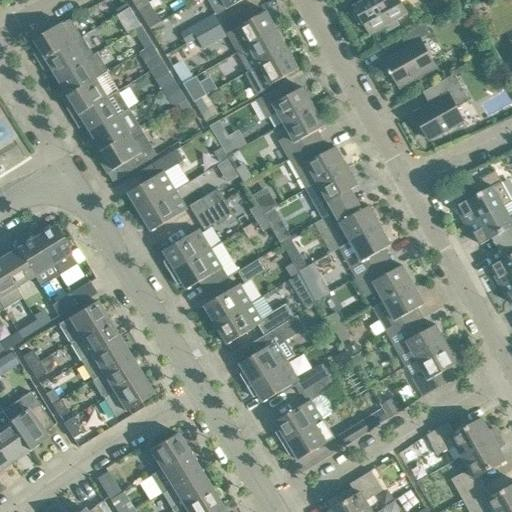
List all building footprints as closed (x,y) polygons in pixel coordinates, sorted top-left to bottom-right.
[(130,7),(126,0),(115,7),(119,14),(130,7)] [(148,0),(132,0),(138,9),(150,2),(148,0)] [(243,0),(209,0),(218,14),(243,0)] [(366,0),(355,7),(370,34),(408,13),(400,0),(366,0)] [(161,21),(154,9),(150,2),(138,9),(150,28),(161,21)] [(267,11),(239,27),(228,33),(239,53),(278,30),(267,11)] [(142,26),(135,15),(128,19),(135,30),(142,26)] [(193,40),(220,26),(214,15),(183,32),(189,43),(193,40)] [(74,42),(82,38),(70,19),(63,23),(29,43),(40,62),(74,42)] [(407,46),(383,60),(391,74),(392,74),(400,87),(436,66),(421,39),(431,33),(425,22),(401,36),(407,46)] [(142,26),(135,30),(146,49),(153,44),(142,26)] [(226,36),(220,26),(193,40),(198,38),(204,49),(226,36)] [(249,71),(288,49),(278,30),(239,53),(249,71)] [(82,38),(74,42),(40,62),(44,69),(50,65),(58,77),(95,55),(92,50),(93,49),(88,41),(87,42),(83,36),(82,38)] [(146,49),(142,51),(153,70),(164,63),(153,44),(146,49)] [(249,71),(245,73),(256,93),(271,85),(299,69),(288,49),(249,71)] [(98,53),(95,55),(58,77),(65,89),(59,93),(63,99),(97,78),(109,71),(98,53)] [(164,63),(153,70),(164,89),(176,82),(164,63)] [(455,74),(433,86),(440,99),(415,113),(429,140),(464,120),(457,108),(470,101),(455,74)] [(74,118),(108,97),(97,78),(63,99),(74,118)] [(296,91),(291,81),(290,81),(257,100),(268,119),(278,112),(284,123),(314,107),(303,87),(296,91)] [(176,82),(164,89),(175,107),(180,104),(187,100),(176,82)] [(196,87),(189,91),(195,102),(202,98),(196,87)] [(92,132),(130,109),(118,91),(108,97),(74,118),(78,124),(84,121),(92,132)] [(209,108),(202,98),(195,102),(202,113),(209,108)] [(193,110),(187,100),(180,104),(186,115),(193,110)] [(325,126),(314,107),(284,123),(291,134),(280,140),(290,159),(324,140),(318,130),(325,126)] [(97,154),(141,128),(130,109),(92,132),(99,144),(93,148),(97,154)] [(114,182),(158,155),(141,128),(97,154),(114,182)] [(229,137),(219,142),(222,147),(227,156),(237,150),(229,137)] [(307,189),(347,166),(337,147),(329,150),(324,140),(290,159),(307,189)] [(215,152),(222,162),(229,158),(222,147),(215,152)] [(140,212),(176,190),(165,172),(184,160),(177,149),(153,164),(159,174),(128,193),(140,212)] [(358,185),(347,166),(307,189),(324,218),(357,200),(351,189),(358,185)] [(461,215),(468,226),(504,206),(511,201),(511,199),(496,171),(475,182),(480,193),(459,205),(464,213),(461,215)] [(197,217),(226,200),(219,188),(190,206),(197,217)] [(188,209),(176,190),(140,212),(152,231),(188,209)] [(234,213),(226,200),(197,217),(205,230),(234,213)] [(340,248),(381,225),(370,206),(363,210),(357,200),(324,218),(340,248)] [(251,209),(257,220),(264,216),(258,205),(251,209)] [(511,215),(510,216),(504,206),(468,226),(474,238),(477,236),(481,245),(503,233),(509,243),(511,241),(511,215)] [(271,227),(264,216),(257,220),(264,231),(271,227)] [(54,225),(35,236),(58,274),(77,263),(54,225)] [(392,245),(381,225),(340,248),(357,277),(390,259),(384,249),(392,245)] [(171,273),(212,248),(200,229),(164,251),(169,258),(164,261),(171,273)] [(58,274),(35,236),(17,248),(34,276),(40,286),(58,274)] [(511,241),(509,243),(511,248),(511,254),(493,266),(498,274),(495,275),(502,287),(511,280),(511,241)] [(222,242),(212,249),(212,248),(171,273),(178,285),(183,282),(187,289),(223,268),(229,277),(238,272),(240,271),(222,242)] [(34,276),(17,248),(0,257),(0,261),(15,287),(34,276)] [(261,258),(240,271),(238,272),(245,283),(268,269),(261,258)] [(396,269),(390,259),(357,277),(367,296),(378,290),(384,301),(414,284),(403,265),(396,269)] [(22,297),(15,287),(0,261),(0,303),(3,308),(22,297)] [(286,267),(293,278),(300,274),(293,263),(286,267)] [(306,284),(300,274),(293,278),(299,289),(306,284)] [(511,280),(502,287),(508,298),(511,297),(511,299),(511,280)] [(77,305),(96,293),(89,282),(70,294),(77,305)] [(216,325),(252,303),(240,284),(205,306),(216,325)] [(384,301),(374,307),(390,337),(424,318),(418,308),(425,304),(414,284),(384,301)] [(77,305),(70,294),(64,298),(70,309),(77,305)] [(108,319),(96,300),(68,318),(58,324),(70,343),(108,319)] [(286,303),(262,319),(252,303),(216,325),(228,344),(259,325),(265,335),(294,316),(286,303)] [(329,321),(334,329),(344,324),(337,312),(328,318),(329,321)] [(46,314),(36,320),(40,327),(51,321),(46,314)] [(258,353),(240,364),(245,371),(240,374),(247,386),(288,361),(295,356),(285,339),(302,329),(295,317),(252,343),(258,353)] [(429,328),(424,318),(390,337),(401,356),(412,350),(418,360),(447,344),(436,324),(429,328)] [(81,361),(119,338),(108,319),(70,343),(81,361)] [(40,327),(36,320),(25,327),(29,334),(40,327)] [(334,329),(329,321),(322,325),(328,336),(335,332),(334,329)] [(352,338),(344,324),(334,329),(335,332),(342,343),(352,338)] [(10,337),(0,342),(0,344),(3,350),(14,343),(10,337)] [(130,356),(119,338),(81,361),(92,380),(130,356)] [(458,363),(447,344),(418,360),(424,371),(413,377),(424,396),(457,378),(451,367),(458,363)] [(30,353),(23,357),(29,367),(36,363),(30,353)] [(103,398),(141,375),(130,356),(92,380),(103,398)] [(301,393),(330,375),(324,365),(300,380),(288,361),(247,386),(254,397),(259,395),(264,402),(295,383),(301,393)] [(43,374),(36,363),(29,367),(36,378),(43,374)] [(153,394),(141,375),(103,398),(115,417),(153,394)] [(307,403),(276,422),(280,429),(276,432),(283,444),(323,419),(332,414),(333,409),(326,398),(325,396),(321,396),(337,386),(330,375),(301,393),(301,394),(303,393),(308,401),(306,402),(307,403)] [(52,389),(46,393),(45,393),(52,404),(59,400),(52,389)] [(38,403),(30,392),(2,411),(8,421),(9,421),(29,450),(47,437),(44,432),(54,425),(38,403)] [(390,399),(380,405),(389,419),(399,412),(390,399)] [(65,411),(59,400),(52,404),(59,415),(65,411)] [(2,411),(0,412),(0,445),(11,462),(29,450),(9,421),(8,421),(2,411)] [(63,422),(63,423),(72,438),(81,433),(71,418),(63,422)] [(463,457),(499,436),(494,428),(489,430),(482,418),(455,433),(449,423),(427,435),(438,455),(456,445),(463,457)] [(335,438),(323,419),(283,444),(290,455),(294,452),(299,460),(335,438)] [(345,447),(371,431),(364,420),(338,436),(345,447)] [(149,450),(160,469),(188,451),(177,432),(149,450)] [(504,445),(499,436),(463,457),(470,469),(452,479),(463,499),(485,486),(479,476),(506,461),(499,448),(504,445)] [(0,469),(11,462),(0,445),(0,469)] [(188,451),(160,469),(150,475),(161,493),(200,470),(188,451)] [(173,511),(211,488),(200,470),(161,493),(173,511)] [(120,493),(107,471),(96,478),(110,499),(120,493)] [(384,490),(372,471),(350,484),(357,494),(330,510),(330,511),(373,511),(366,500),(384,490)] [(493,511),(511,511),(511,484),(491,497),(485,486),(463,499),(470,511),(485,511),(492,509),(493,511)] [(172,511),(213,511),(222,507),(211,488),(173,511),(172,511)] [(126,511),(121,503),(115,507),(114,507),(117,511),(126,511)]
